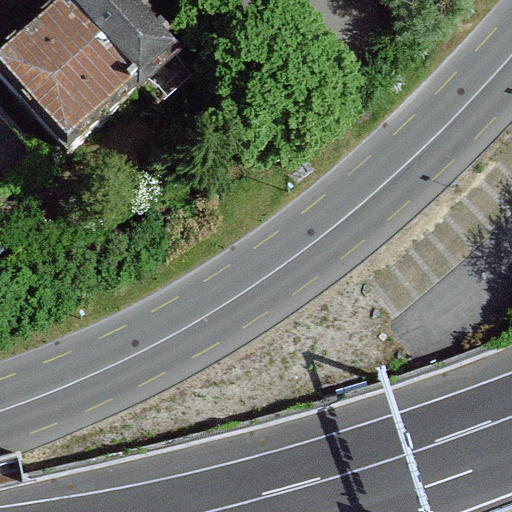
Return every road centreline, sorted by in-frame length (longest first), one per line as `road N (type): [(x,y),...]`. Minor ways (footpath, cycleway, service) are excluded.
road 1 (primary): [(511,53),(405,165),(251,287),(184,328),(0,411)]
road 2 (motorway): [(511,455),(346,511)]
